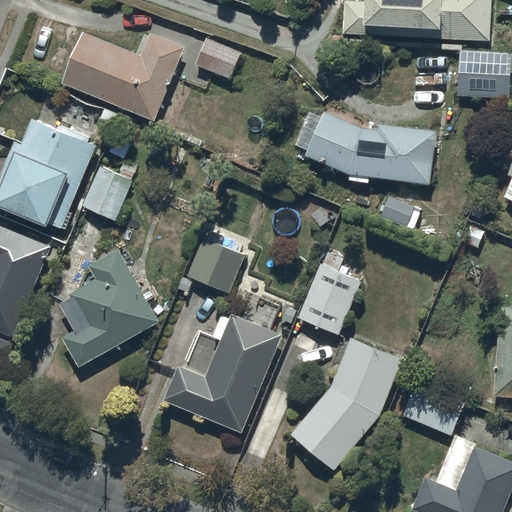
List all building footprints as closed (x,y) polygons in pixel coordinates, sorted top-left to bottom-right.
[(354,0),(346,0),(346,32),(491,39),(493,0),(354,0)] [(141,50),(85,31),(65,81),(155,118),(187,45),(153,32),(141,50)] [(243,52),(208,37),(197,63),(232,77),(243,52)] [(511,52),(461,49),(459,91),(509,94),(511,52)] [(354,172),(432,184),(440,129),(381,120),(379,128),(366,126),(328,109),(309,152),(354,172)] [(19,139),(0,185),(0,198),(66,226),(100,145),(35,118),(25,141),(19,139)] [(134,178),(100,164),(82,204),(116,219),(134,178)] [(422,206),(390,195),(383,216),(415,227),(422,206)] [(0,221),(0,327),(15,334),(54,242),(0,221)] [(230,291),(245,253),(221,244),(223,237),(209,231),(207,237),(204,236),(189,276),(230,291)] [(78,327),(66,334),(82,364),(161,321),(120,245),(89,261),(97,276),(73,292),(75,296),(64,301),(78,327)] [(359,277),(321,263),(301,316),(340,330),(359,277)] [(511,305),(503,305),(497,390),(511,391),(511,305)] [(181,364),(167,398),(244,429),(284,332),(233,312),(208,375),(181,364)] [(13,340),(0,334),(0,372),(13,340)] [(332,386),(295,430),(338,466),(382,414),(404,353),(352,334),(332,386)] [(467,400),(417,381),(405,413),(454,433),(467,400)] [(504,511),(511,493),(511,457),(478,443),(458,489),(429,476),(413,506),(427,511),(504,511)]
